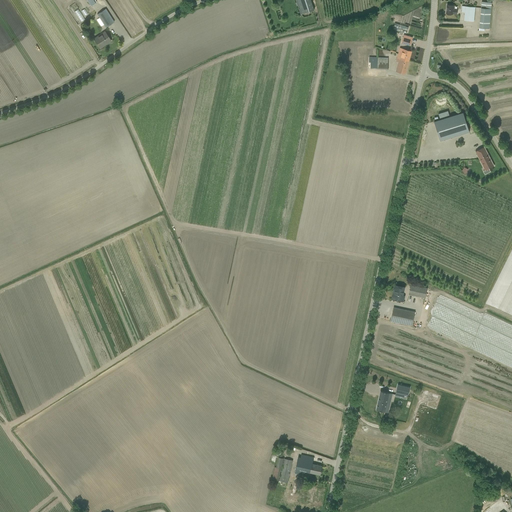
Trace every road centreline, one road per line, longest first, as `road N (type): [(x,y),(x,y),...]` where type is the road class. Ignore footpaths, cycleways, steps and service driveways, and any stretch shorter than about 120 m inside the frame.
road 1 (unclassified): [(326,511),(422,73)]
road 2 (unclassified): [(0,112),(74,84),(166,16),(205,0)]
road 3 (unclassified): [(511,167),(468,97),(422,73)]
